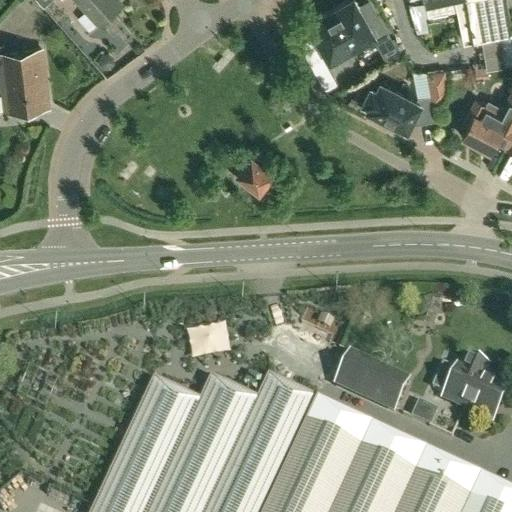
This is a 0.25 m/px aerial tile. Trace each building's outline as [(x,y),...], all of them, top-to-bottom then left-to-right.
[(77,0),(98,23),(122,2),(120,0),(77,0)] [(380,45),(392,38),(379,15),(368,22),(355,0),(347,0),(331,9),(352,47),(365,39),(370,48),(379,43),(380,45)] [(424,0),(425,3),(437,0),(454,0),(464,42),(511,30),(511,29),(506,0),(424,0)] [(329,59),(352,47),(331,9),(308,22),(329,59)] [(0,57),(7,111),(49,106),(42,49),(0,53),(0,57)] [(313,67),(326,90),(338,83),(325,60),(313,67)] [(436,119),(432,94),(418,97),(417,100),(381,81),(376,89),(371,86),(363,102),(369,104),(367,108),(407,128),(411,120),(416,123),(436,119)] [(490,151),(495,142),(505,148),(511,133),(511,91),(504,107),(488,99),(485,104),(475,99),(461,124),(466,127),(462,136),(490,151)] [(287,108),(292,105),(286,96),(281,100),(287,108)] [(259,193),(272,176),(251,160),(238,176),(259,193)] [(335,384),(394,411),(408,380),(350,353),(335,384)] [(507,387),(502,385),(482,376),(487,366),(468,357),(463,367),(459,365),(456,372),(443,365),(432,388),(446,394),(444,398),(492,420),(507,387)] [(511,511),(511,491),(493,482),(493,481),(318,400),(317,402),(269,380),(259,401),(212,380),(202,402),(155,380),(94,511),(511,511)]
